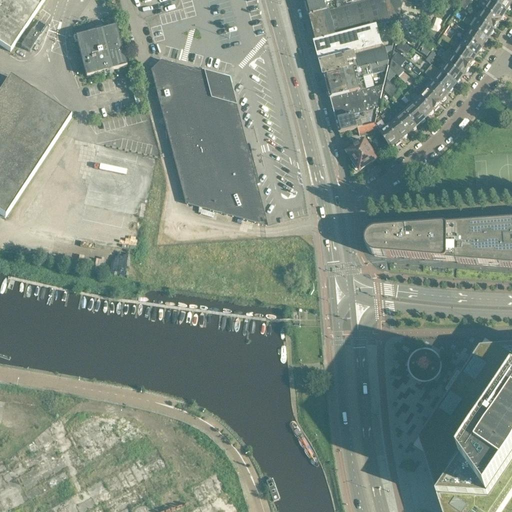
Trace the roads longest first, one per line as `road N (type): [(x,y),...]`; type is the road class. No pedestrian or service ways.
road 1 (unclassified): [(263,511),(243,462),(206,422),(155,402),(0,374)]
road 2 (secondary): [(270,0),(325,206),(336,296)]
road 3 (secondary): [(352,287),(331,167),(286,0)]
road 4 (secondary): [(336,296),(347,433),(363,511)]
road 5 (secondary): [(382,511),(354,303)]
road 6 (residential): [(372,190),(438,141),(494,65)]
road 7 (secondary): [(511,300),(352,287)]
road 8 (secondary): [(354,303),(511,312)]
